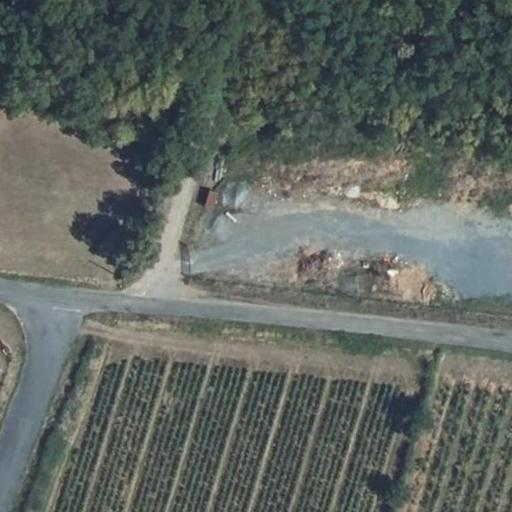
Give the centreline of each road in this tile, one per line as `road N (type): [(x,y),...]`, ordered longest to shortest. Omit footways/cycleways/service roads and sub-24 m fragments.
road 1 (unclassified): [(56,297),(511,343)]
road 2 (unclassified): [(56,297),(0,497)]
